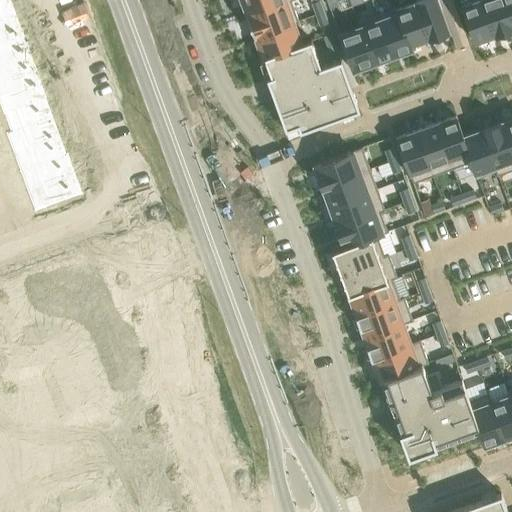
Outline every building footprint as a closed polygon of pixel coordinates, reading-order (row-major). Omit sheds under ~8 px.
[(10,0),(0,0),(0,19),(16,14),(10,0)] [(242,0),(247,14),(246,14),(247,15),(288,0),(242,0)] [(288,0),(247,15),(255,36),(299,20),(291,0),(288,0)] [(320,0),(319,0),(312,3),(316,14),(324,11),(320,0)] [(438,0),(419,0),(416,1),(430,39),(450,31),(438,0)] [(463,0),(461,1),(476,42),(481,40),(484,39),(494,36),(495,35),(495,36),(496,35),(483,0),(463,0)] [(483,0),(496,35),(498,34),(503,33),(511,29),(511,20),(504,0),(483,0)] [(398,7),(397,8),(412,49),(413,49),(412,45),(429,39),(430,39),(416,1),(415,1),(415,2),(398,8),(398,7)] [(397,8),(378,15),(393,56),(412,49),(397,8)] [(324,11),(316,14),(321,25),(328,23),(324,11)] [(16,14),(0,19),(0,38),(22,30),(16,14)] [(378,15),(359,22),(374,63),(393,56),(378,15)] [(299,20),(255,36),(255,38),(256,37),(263,58),(312,40),(312,39),(302,42),(295,23),(300,21),(299,20)] [(341,33),(340,33),(348,56),(354,71),(355,70),(374,63),(359,22),(358,22),(359,27),(341,33)] [(22,30),(0,38),(0,57),(28,47),(22,30)] [(331,33),(324,36),(328,47),(335,44),(331,33)] [(312,40),(263,58),(263,59),(266,58),(266,59),(267,62),(270,70),(271,73),(272,73),(273,75),(268,77),(269,80),(276,78),(280,88),(273,91),(274,94),(275,95),(282,116),(287,127),(289,133),(301,129),(317,123),(359,108),(341,59),(322,66),(312,40)] [(28,47),(0,57),(0,76),(34,64),(28,47)] [(34,64),(0,76),(0,96),(40,81),(34,64)] [(40,81),(0,96),(0,101),(4,114),(46,98),(40,81)] [(46,98),(4,114),(12,133),(53,118),(46,98)] [(456,115),(436,122),(453,168),(471,161),(477,177),(478,177),(464,136),(460,124),(456,115)] [(511,117),(501,122),(511,151),(511,117)] [(53,118),(12,133),(8,134),(15,153),(59,136),(53,118)] [(436,122),(417,129),(434,175),(453,168),(436,122)] [(501,122),(482,129),(499,175),(511,169),(511,151),(501,122)] [(417,129),(397,137),(413,182),(434,175),(417,129)] [(482,129),(464,136),(478,177),(496,171),(498,175),(499,175),(482,129)] [(59,136),(15,153),(21,173),(66,155),(59,136)] [(363,147),(315,164),(318,174),(322,186),(370,168),(363,147)] [(393,147),(385,150),(389,161),(397,158),(393,147)] [(66,155),(21,173),(29,191),(74,175),(68,154),(66,155)] [(397,158),(389,161),(393,173),(401,170),(397,158)] [(370,168),(322,186),(322,187),(323,187),(330,206),(378,188),(370,168)] [(74,175),(29,191),(36,212),(75,198),(82,195),(80,190),(74,175)] [(378,188),(330,206),(337,225),(336,225),(337,226),(385,209),(378,188)] [(408,188),(400,190),(404,202),(412,199),(408,188)] [(473,190),(462,194),(465,201),(476,197),(473,190)] [(462,194),(451,198),(454,206),(465,201),(462,194)] [(7,199),(0,201),(0,205),(3,214),(11,211),(7,199)] [(412,199),(404,202),(408,213),(416,210),(412,199)] [(443,201),(432,205),(435,213),(446,209),(443,201)] [(501,202),(490,206),(493,214),(504,210),(501,202)] [(344,245),(333,250),(333,251),(388,231),(381,211),(385,210),(385,209),(337,226),(341,238),(344,245)] [(388,231),(333,251),(333,252),(334,252),(337,260),(336,261),(337,263),(338,262),(341,271),(340,271),(341,272),(389,254),(396,252),(388,232),(388,231)] [(409,234),(402,237),(406,248),(413,246),(409,234)] [(413,246),(406,248),(410,260),(418,257),(413,246)] [(389,254),(341,272),(341,273),(342,273),(349,292),(348,293),(349,294),(397,276),(389,254)] [(18,284),(0,290),(0,314),(7,334),(10,341),(18,338),(17,336),(64,319),(93,397),(91,398),(93,405),(105,401),(142,388),(145,386),(120,318),(114,302),(121,300),(106,259),(93,264),(80,269),(77,262),(18,284)] [(397,276),(349,294),(349,295),(349,294),(357,315),(405,297),(405,296),(400,298),(393,278),(398,277),(397,276)] [(425,277),(417,280),(421,291),(429,289),(425,277)] [(429,289),(421,291),(425,303),(433,300),(429,289)] [(357,317),(354,319),(357,326),(360,326),(361,327),(365,336),(413,319),(405,297),(357,315),(356,315),(357,317)] [(413,319),(365,336),(368,345),(367,345),(368,347),(366,349),(368,356),(371,356),(372,358),(421,340),(420,339),(411,342),(404,323),(413,320),(413,319)] [(440,320),(433,323),(437,334),(445,331),(440,320)] [(445,331),(437,334),(441,345),(449,342),(447,338),(445,331)] [(421,340),(372,358),(380,379),(428,362),(421,340)] [(511,347),(503,351),(506,358),(511,356),(511,347)] [(452,353),(441,357),(444,365),(455,360),(452,353)] [(488,356),(476,360),(479,368),(490,364),(490,362),(488,356)] [(476,360),(465,365),(468,372),(479,368),(476,360)] [(428,362),(380,379),(381,380),(383,379),(390,398),(389,398),(390,400),(397,398),(401,408),(394,411),(394,413),(395,413),(401,430),(407,447),(409,452),(409,454),(411,453),(422,449),(437,444),(436,444),(466,433),(468,433),(466,428),(477,425),(484,446),(485,445),(469,399),(470,399),(462,378),(442,386),(437,370),(427,374),(423,364),(429,362),(428,362)] [(142,388),(105,401),(111,418),(148,405),(142,388)] [(489,392),(488,392),(504,438),(511,435),(511,399),(509,390),(508,390),(509,395),(492,401),(489,392)] [(470,399),(469,399),(485,445),(504,438),(488,392),(470,399)] [(148,405),(111,418),(118,435),(154,422),(148,405)] [(80,411),(73,414),(77,425),(85,422),(80,411)] [(154,422),(118,435),(125,454),(161,441),(154,422)] [(88,433),(81,435),(85,447),(93,444),(88,433)] [(161,441),(125,454),(132,473),(168,460),(161,441)] [(93,444),(85,447),(89,458),(97,455),(93,444)] [(168,460),(132,473),(138,492),(139,492),(175,479),(168,460)] [(102,471),(95,474),(99,485),(107,482),(102,471)] [(175,479),(139,492),(143,505),(145,509),(182,496),(180,492),(175,479)] [(107,482),(99,485),(103,497),(111,494),(107,482)] [(508,511),(501,493),(449,511),(508,511)] [(187,511),(182,496),(145,509),(145,511),(187,511)]
